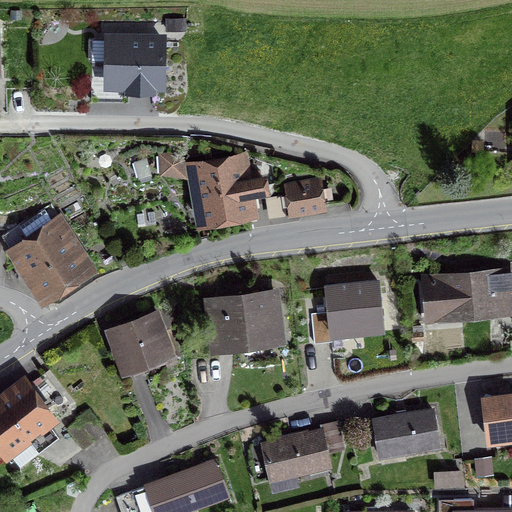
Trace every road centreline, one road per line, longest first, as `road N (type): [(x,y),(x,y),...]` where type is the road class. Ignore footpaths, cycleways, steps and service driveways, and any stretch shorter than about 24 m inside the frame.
road 1 (unclassified): [(80,511),(129,467),(286,408),(511,367)]
road 2 (residential): [(391,233),(375,181),(323,151),(202,126),(0,125)]
road 3 (tertiary): [(391,233),(183,257),(112,284),(0,356)]
road 4 (tertiary): [(511,220),(391,233)]
